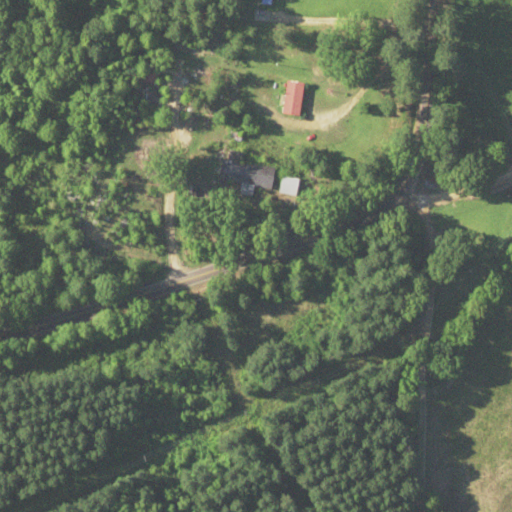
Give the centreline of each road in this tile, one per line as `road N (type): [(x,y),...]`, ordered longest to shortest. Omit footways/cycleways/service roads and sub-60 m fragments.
road 1 (tertiary): [(0,335),(231,266),(401,200)]
road 2 (residential): [(401,200),(419,242),(421,274),(418,511)]
road 3 (tertiary): [(401,200),(416,0)]
